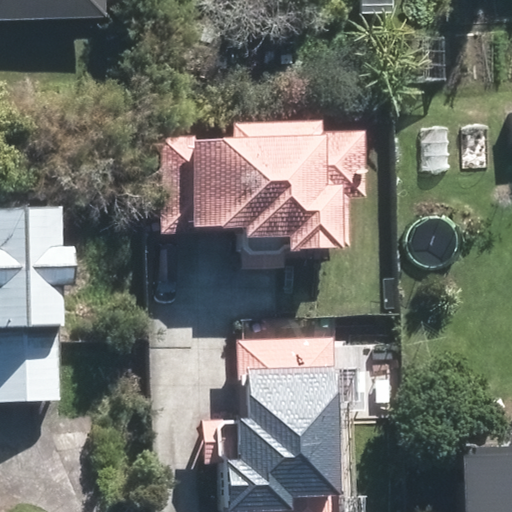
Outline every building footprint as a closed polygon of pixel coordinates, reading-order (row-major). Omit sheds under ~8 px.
[(99,0),(0,0),(0,16),(100,17),(99,0)] [(436,77),(435,35),(381,37),(384,81),(436,77)] [(511,102),(493,104),(494,142),(511,141),(511,102)] [(295,128),(295,116),(208,118),(209,131),(139,133),(142,231),(222,228),(224,263),(263,262),(262,245),(326,241),(325,194),(340,193),(338,127),(295,128)] [(67,314),(63,197),(0,198),(0,394),(60,393),(56,313),(67,314)] [(342,404),(328,404),(326,330),(230,334),(232,411),(202,412),(204,462),(218,461),(220,511),(332,511),(331,488),(344,489),(342,404)]
